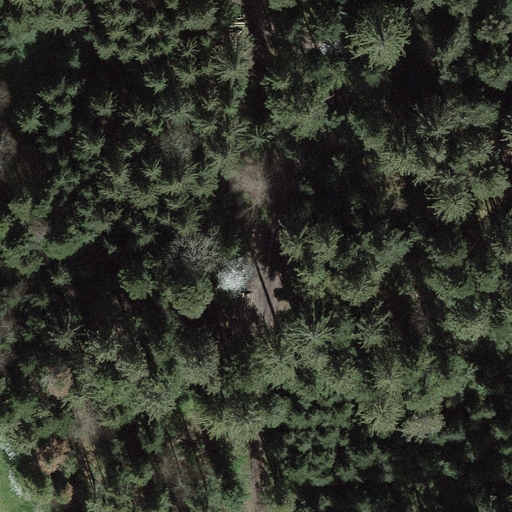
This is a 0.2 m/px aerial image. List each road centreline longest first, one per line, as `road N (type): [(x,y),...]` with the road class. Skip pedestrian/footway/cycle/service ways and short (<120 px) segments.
road 1 (track): [(255,134),(259,511)]
road 2 (track): [(255,134),(421,0)]
road 3 (track): [(259,0),(255,134)]
